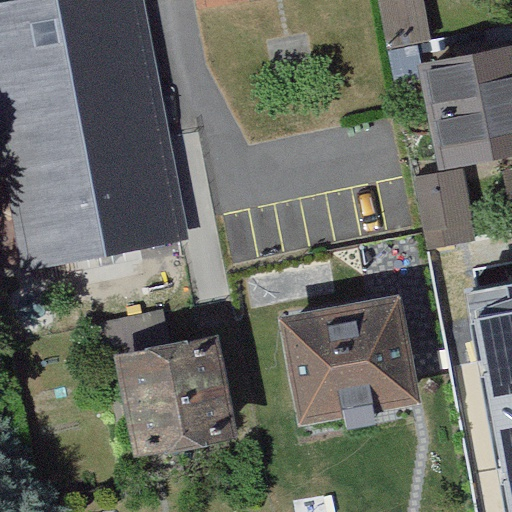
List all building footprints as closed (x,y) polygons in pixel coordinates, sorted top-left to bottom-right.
[(0,0),(0,212),(10,266),(177,235),(132,0),(0,0)] [(396,62),(425,57),(415,0),(373,0),(390,95),(401,93),(396,62)] [(411,71),(426,168),(511,154),(511,61),(511,55),(411,71)] [(413,175),(425,245),(474,236),(462,167),(413,175)] [(511,171),(492,175),(501,243),(511,241),(511,171)] [(511,511),(511,284),(472,291),(510,511),(511,511)] [(385,288),(261,311),(281,421),(405,398),(385,288)] [(102,352),(121,461),(226,442),(207,334),(102,352)]
